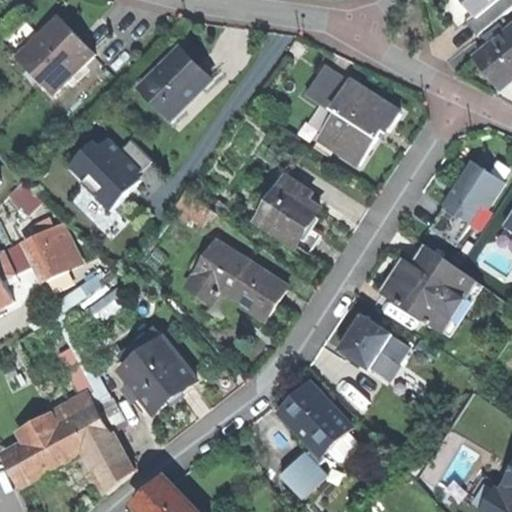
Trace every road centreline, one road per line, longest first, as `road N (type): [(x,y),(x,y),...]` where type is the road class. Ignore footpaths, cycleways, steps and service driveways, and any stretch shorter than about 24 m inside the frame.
road 1 (residential): [(464,100),(286,360),(106,511)]
road 2 (residential): [(183,0),(357,32)]
road 3 (residential): [(357,32),(464,100)]
